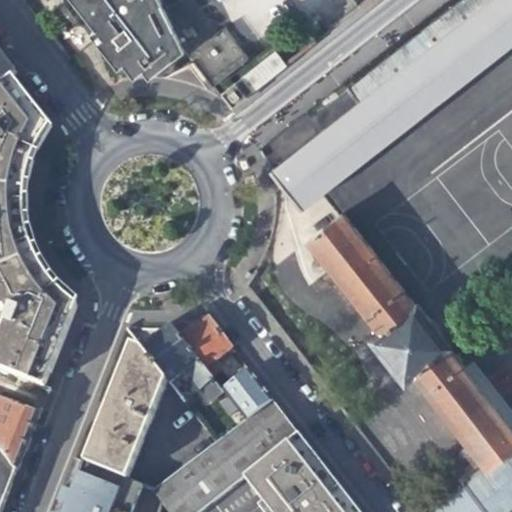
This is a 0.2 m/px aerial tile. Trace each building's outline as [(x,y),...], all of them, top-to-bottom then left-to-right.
[(72,0),(98,32),(94,38),(103,49),(108,45),(138,82),(153,71),(161,82),(171,77),(197,65),(217,90),(252,62),(227,31),(222,35),(214,42),(182,3),(166,9),(161,0),(72,0)] [(161,0),(166,9),(182,3),(179,0),(161,0)] [(193,0),(185,0),(182,3),(214,42),(222,35),(193,0)] [(214,0),(247,40),(296,0),(214,0)] [(511,0),(484,0),(376,85),(374,84),(372,86),(373,87),(384,101),(347,130),(301,168),(300,166),(297,169),(311,185),(328,207),(331,205),(330,204),(348,189),(376,167),(375,166),(511,58),(511,0)] [(0,87),(13,78),(17,75),(0,54),(0,87)] [(277,55),(237,87),(246,99),(286,67),(277,55)] [(11,320),(0,342),(0,372),(47,391),(78,307),(65,297),(53,285),(45,273),(36,259),(31,244),(27,232),(25,219),(25,212),(24,205),(25,189),(28,174),(32,162),(35,154),(43,139),(51,128),(13,78),(0,87),(0,311),(6,313),(11,320)] [(336,115),(347,130),(384,101),(373,87),(336,115)] [(325,229),(397,322),(387,329),(400,346),(389,355),(397,366),(408,356),(422,374),(431,366),(503,457),(481,474),(444,503),(451,511),(507,511),(511,508),(511,399),(465,339),(467,337),(432,293),(430,295),(358,203),(325,229)] [(269,288),(255,271),(244,287),(254,300),(269,288)] [(179,328),(172,329),(210,378),(221,370),(216,364),(233,351),(210,322),(200,329),(194,334),(187,325),(179,328)] [(157,340),(143,351),(167,383),(171,387),(187,374),(211,405),(224,396),(221,393),(210,378),(172,329),(169,329),(157,340)] [(128,482),(167,383),(143,351),(131,347),(108,407),(86,464),(128,482)] [(245,424),(273,403),(260,386),(249,372),(221,393),(224,396),(245,424)] [(0,445),(19,472),(32,443),(40,419),(2,400),(0,402),(0,445)] [(282,413),(273,403),(245,424),(217,446),(154,494),(152,495),(160,506),(158,511),(204,511),(248,477),(265,464),(271,459),(300,436),(282,413)] [(359,511),(311,451),(300,436),(248,477),(258,490),(276,511),(359,511)] [(0,445),(0,511),(2,511),(7,502),(19,472),(0,445)] [(86,464),(75,460),(61,493),(53,511),(132,511),(142,488),(128,482),(86,464)]
